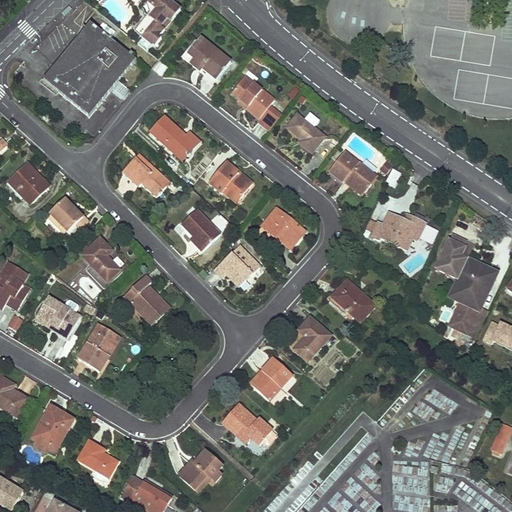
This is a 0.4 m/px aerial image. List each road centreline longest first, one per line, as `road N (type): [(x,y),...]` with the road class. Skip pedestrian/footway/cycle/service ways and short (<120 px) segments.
road 1 (residential): [(82,174),(136,108),(170,90),(320,202),(333,223),(327,250),(246,340)]
road 2 (tertiary): [(226,0),(332,90),(511,213)]
road 3 (tertiary): [(511,198),(320,65),(247,0)]
road 4 (residential): [(246,340),(173,425),(155,430),(135,426),(0,346)]
road 5 (residential): [(246,340),(82,174)]
